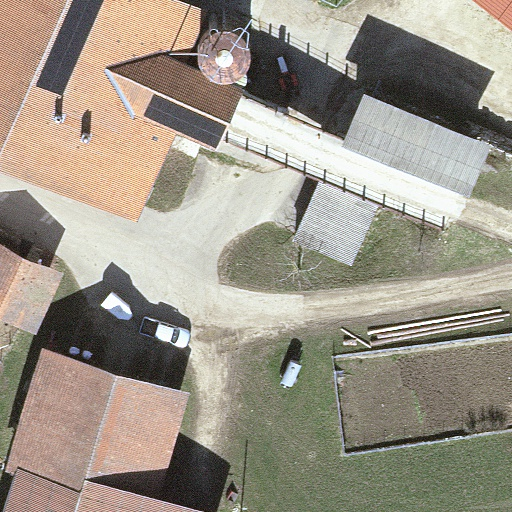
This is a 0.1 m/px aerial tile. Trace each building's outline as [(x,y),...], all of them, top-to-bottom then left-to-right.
[(0,0),(0,139),(134,199),(176,106),(206,120),(233,59),(203,45),(223,0),(0,0)] [(511,0),(468,0),(439,71),(511,101),(511,0)] [(472,140),(373,106),(356,157),(454,190),(472,140)] [(0,249),(0,304),(26,316),(47,271),(0,249)] [(186,382),(34,344),(0,477),(0,511),(215,511),(216,511),(157,496),(186,382)]
